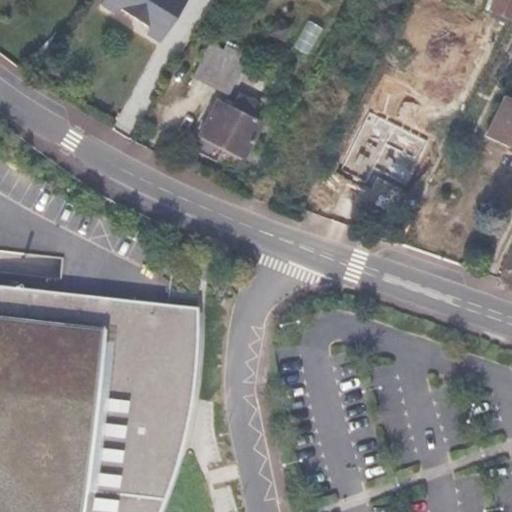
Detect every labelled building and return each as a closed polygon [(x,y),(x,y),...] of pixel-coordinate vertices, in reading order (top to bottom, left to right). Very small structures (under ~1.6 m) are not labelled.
[(187,0),(105,0),(104,3),(115,13),(122,7),(149,25),(148,32),(161,42),(187,0)] [(511,19),(511,0),(495,0),(490,11),(511,22),(511,19)] [(425,8),(405,49),(459,76),(480,34),(462,25),(461,26),(425,8)] [(282,40),(288,28),(276,21),(270,34),(282,40)] [(210,45),(207,50),(222,58),(225,53),(210,45)] [(207,50),(193,76),(215,87),(232,57),(242,62),(245,57),(227,48),(225,53),(222,58),(207,50)] [(240,67),(242,62),(232,57),(215,87),(229,94),(243,68),(240,67)] [(251,120),(259,105),(238,94),(233,103),(226,99),(223,104),(216,100),(198,134),(244,159),(262,125),(251,120)] [(511,100),(505,97),(487,134),(511,146),(511,100)] [(200,307),(0,283),(0,511),(158,511),(163,502),(183,442),(195,393),(202,342),(200,307)]
